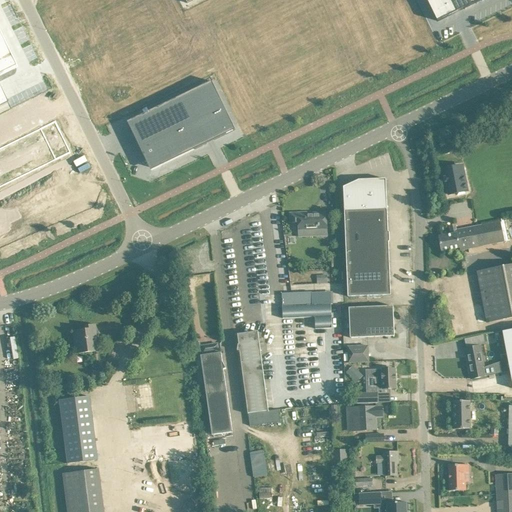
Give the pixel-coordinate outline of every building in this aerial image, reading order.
[(172,0),(70,0),(68,1),(81,27),(84,26),(93,44),(174,4),(172,0)] [(395,0),(278,0),(216,30),(253,106),(411,31),(395,0)] [(427,0),(437,21),(480,0),(427,0)] [(0,106),(7,103),(0,88),(0,73),(15,66),(0,35),(0,106)] [(212,81),(128,122),(141,149),(143,148),(152,168),(194,148),(195,149),(236,130),(212,81)] [(55,121),(0,148),(0,186),(70,152),(55,121)] [(469,192),(463,164),(441,168),(445,185),(446,184),(448,196),(469,192)] [(344,187),(348,297),(391,295),(386,179),(359,180),(344,187)] [(307,212),(290,213),(290,223),(298,223),(299,230),(327,229),(326,213),(307,214),(307,212)] [(451,234),(438,236),(441,251),(459,248),(460,250),(510,241),(506,220),(456,230),(455,224),(449,225),(451,234)] [(487,322),(497,320),(511,317),(511,265),(478,272),(487,322)] [(311,293),(282,294),(283,318),(314,317),(315,329),(332,328),(331,304),(311,305),(311,293)] [(349,308),(350,338),(394,336),(393,306),(349,308)] [(75,354),(88,352),(95,351),(94,344),(97,344),(95,324),(84,326),(85,329),(72,331),(75,354)] [(511,329),(502,332),(508,360),(510,371),(511,383),(511,329)] [(238,344),(237,351),(240,351),(248,414),(261,412),(268,411),(258,332),(238,334),(239,344),(238,344)] [(349,363),(369,362),(368,346),(348,347),(349,363)] [(475,347),(465,349),(471,379),(481,377),(486,376),(510,371),(508,360),(498,362),(485,367),(480,346),(475,347)] [(201,356),(207,395),(227,392),(224,370),(226,369),(223,363),(221,353),(201,356)] [(346,372),(355,381),(362,374),(353,366),(346,372)] [(395,369),(385,369),(382,369),(382,375),(376,376),(377,389),(396,388),(395,369)] [(142,384),(143,407),(154,407),(152,383),(142,384)] [(233,432),(227,392),(207,395),(213,435),(233,432)] [(356,393),(357,405),(378,404),(377,392),(356,393)] [(59,400),(67,464),(96,460),(88,396),(59,400)] [(470,401),(454,401),(454,429),(470,429),(470,401)] [(360,407),(354,407),(355,431),(376,429),(375,416),(382,416),(382,407),(360,408),(360,407)] [(261,412),(248,414),(250,426),(280,422),(279,410),(268,411),(261,412)] [(333,450),(334,465),(348,464),(347,449),(333,450)] [(398,452),(388,452),(384,453),(384,456),(376,456),(376,463),(384,463),(385,476),(397,475),(396,460),(398,460),(398,452)] [(449,465),(449,466),(450,491),(466,490),(465,472),(468,472),(468,465),(449,465)] [(64,472),(68,511),(105,511),(101,468),(64,472)] [(511,511),(511,473),(496,475),(497,511),(511,511)] [(381,492),(359,493),(360,505),(374,505),(381,504),(381,492)] [(407,511),(406,501),(384,503),(385,511),(388,511),(407,511)]
